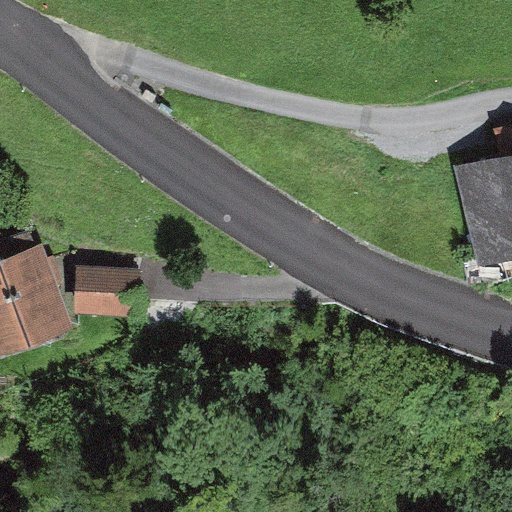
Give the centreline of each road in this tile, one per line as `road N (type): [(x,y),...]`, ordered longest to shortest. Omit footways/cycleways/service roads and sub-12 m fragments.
road 1 (tertiary): [(0,29),(121,132),(247,221),(375,293),(511,343)]
road 2 (track): [(0,34),(317,120),(416,127),(511,114)]
